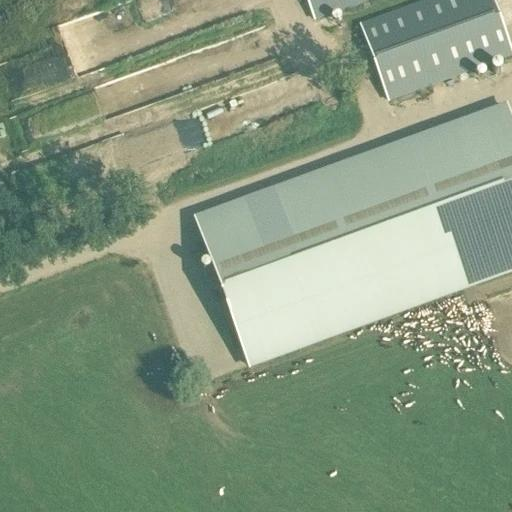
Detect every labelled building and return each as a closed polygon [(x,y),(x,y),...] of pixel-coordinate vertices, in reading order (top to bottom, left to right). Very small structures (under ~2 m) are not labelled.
[(305,0),(313,22),(374,0),(305,0)] [(430,0),(358,26),(386,103),(511,58),(511,54),(492,0),(430,0)] [(104,40),(108,49),(112,48),(117,60),(155,45),(146,22),(104,40)] [(135,106),(156,98),(149,78),(127,86),(135,106)] [(511,126),(505,106),(193,220),(248,371),(511,275),(511,126)]
